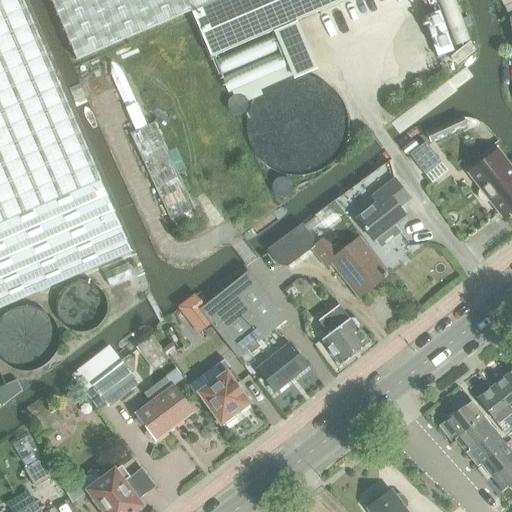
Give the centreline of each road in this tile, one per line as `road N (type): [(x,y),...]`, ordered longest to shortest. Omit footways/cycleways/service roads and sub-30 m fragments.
road 1 (secondary): [(230,511),(383,396)]
road 2 (secondary): [(383,396),(511,295)]
road 3 (residential): [(492,511),(428,453),(383,396)]
